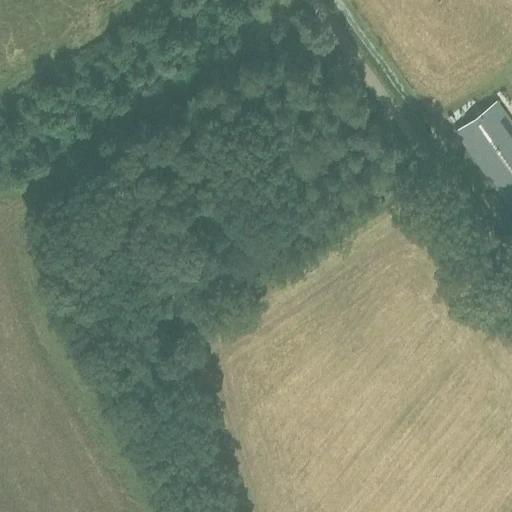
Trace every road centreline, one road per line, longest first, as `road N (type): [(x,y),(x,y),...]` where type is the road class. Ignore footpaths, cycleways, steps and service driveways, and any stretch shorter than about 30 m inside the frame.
road 1 (track): [(16,203),(155,98),(309,0)]
road 2 (unclassified): [(511,271),(311,0)]
